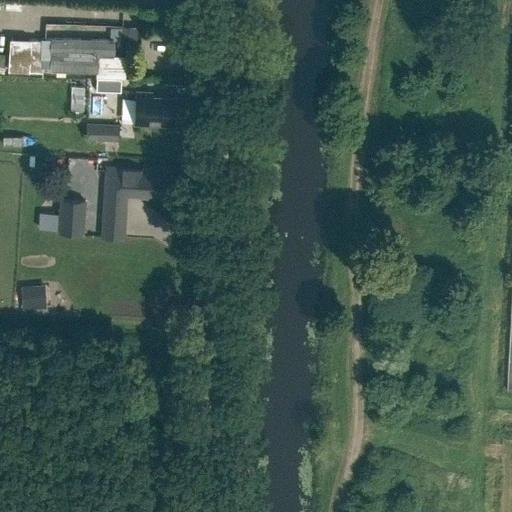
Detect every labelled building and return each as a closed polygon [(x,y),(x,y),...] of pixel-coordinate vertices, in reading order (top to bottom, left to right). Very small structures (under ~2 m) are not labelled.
[(113,56),(114,38),(51,36),(49,70),(96,72),(96,55),(113,56)] [(95,90),(121,91),(121,78),(96,77),(95,90)] [(174,96),(151,95),(151,91),(137,91),(135,122),(173,124),(174,96)] [(121,95),(120,119),(130,119),(131,96),(121,95)] [(117,142),(117,125),(87,124),(87,123),(86,141),(117,142)] [(103,219),(102,236),(122,237),(123,220),(125,194),(169,196),(170,172),(106,168),(103,219)] [(85,200),(61,199),(60,213),(39,211),(38,227),(59,229),(59,231),(83,232),(85,200)]
